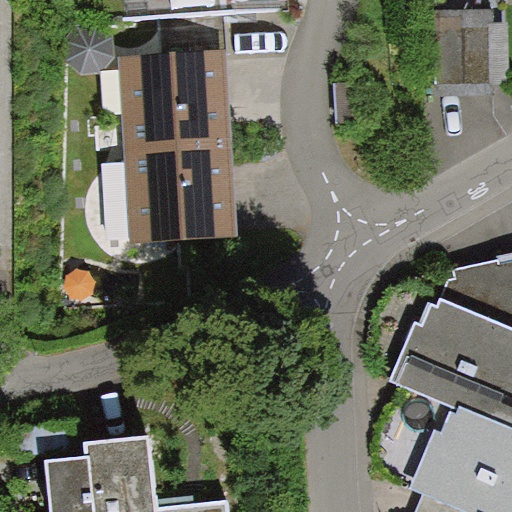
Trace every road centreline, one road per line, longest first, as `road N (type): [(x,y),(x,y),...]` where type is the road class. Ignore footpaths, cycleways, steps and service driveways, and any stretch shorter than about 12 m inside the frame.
road 1 (residential): [(320,281),(152,350),(0,380)]
road 2 (residential): [(360,245),(310,134),(309,87),(334,0)]
road 3 (residential): [(340,511),(320,281)]
road 4 (residential): [(511,162),(360,245)]
